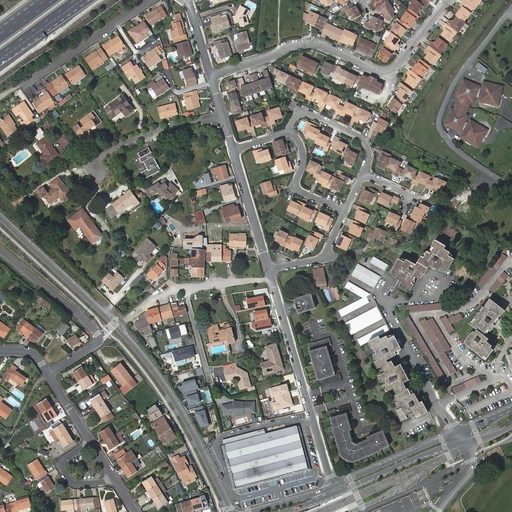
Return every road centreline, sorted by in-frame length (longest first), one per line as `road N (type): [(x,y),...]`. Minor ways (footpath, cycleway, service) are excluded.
road 1 (residential): [(231,511),(152,369),(0,217)]
road 2 (residential): [(211,76),(314,43),(386,72),(446,0)]
road 3 (residential): [(332,486),(268,270)]
road 4 (residential): [(0,248),(97,333),(95,344),(47,374)]
road 5 (residential): [(151,0),(25,84)]
road 6 (residential): [(222,114),(141,136),(99,155),(93,171)]
road 7 (tertiary): [(456,432),(332,486)]
road 8 (tertiary): [(344,489),(462,443)]
road 9 (residential): [(268,270),(232,149)]
road 10 (residential): [(289,132),(305,112),(362,138),(363,174)]
